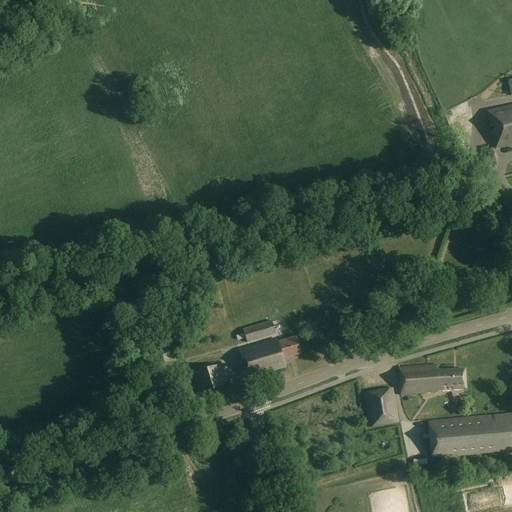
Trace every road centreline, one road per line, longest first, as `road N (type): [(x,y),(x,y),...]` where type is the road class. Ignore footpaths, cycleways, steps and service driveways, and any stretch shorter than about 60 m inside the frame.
road 1 (track): [(0,289),(461,185)]
road 2 (tertiary): [(252,402),(511,315)]
road 3 (tertiary): [(0,480),(252,402)]
